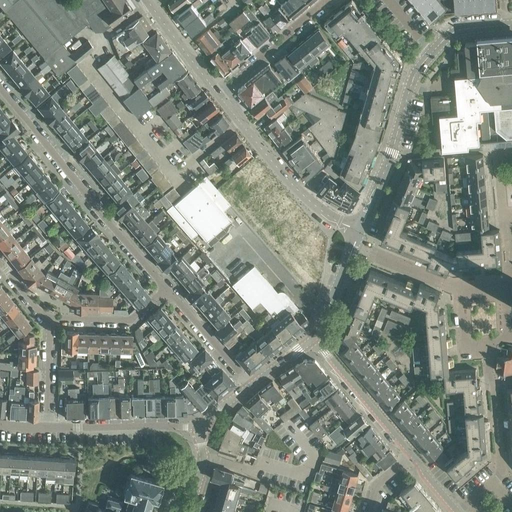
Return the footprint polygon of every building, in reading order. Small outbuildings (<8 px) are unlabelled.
[(0,0),(0,6),(3,10),(4,11),(5,12),(19,0),(0,0)] [(19,0),(5,12),(10,18),(14,23),(29,41),(41,55),(48,64),(51,67),(55,72),(58,76),(65,70),(76,61),(77,62),(89,53),(94,48),(95,49),(95,48),(94,48),(88,40),(71,54),(62,44),(88,23),(95,32),(102,31),(109,27),(118,20),(117,19),(130,11),(131,10),(124,0),(78,0),(68,9),(60,0),(19,0)] [(191,1),(192,0),(171,0),(168,2),(176,13),(191,1)] [(184,23),(185,24),(199,13),(195,7),(202,2),(200,0),(196,0),(177,14),(180,18),(179,19),(183,23),(184,23)] [(287,12),(292,18),(301,11),(291,0),(285,0),(286,0),(281,5),(282,6),(287,12)] [(291,0),(301,11),(309,4),(305,0),(291,0)] [(344,31),(352,40),(373,23),(368,18),(367,18),(365,17),(368,15),(364,11),(362,12),(352,0),(324,23),(336,38),(344,31)] [(423,0),(417,6),(421,11),(421,10),(423,13),(423,14),(439,0),(438,0),(423,0)] [(430,22),(446,9),(445,7),(445,8),(440,1),(439,0),(423,14),(427,19),(428,18),(430,21),(429,21),(430,22)] [(464,0),(453,0),(455,13),(462,12),(465,11),(465,12),(466,12),(464,0)] [(475,11),(476,11),(475,0),(464,0),(466,12),(472,11),(475,10),(475,11)] [(486,10),(487,10),(485,0),(475,0),(476,11),(482,10),(486,10)] [(485,0),(487,10),(493,10),(493,9),(496,9),(497,9),(496,0),(485,0)] [(263,21),(273,34),(281,27),(270,15),(262,5),(258,8),(267,18),(263,21)] [(282,6),(278,8),(284,14),(287,12),(282,6)] [(256,25),(246,34),(256,46),(263,41),(265,41),(268,39),(267,37),(271,34),(248,7),(243,11),(229,22),(236,29),(249,18),(251,20),(256,25)] [(278,8),(270,15),(281,27),(289,21),(284,14),(278,8)] [(203,18),(199,13),(185,24),(185,25),(184,26),(188,30),(189,29),(192,34),(206,23),(209,23),(215,18),(211,13),(203,18)] [(115,57),(117,61),(142,42),(155,33),(151,28),(146,31),(143,28),(145,27),(139,18),(125,28),(126,28),(112,38),(118,55),(115,57)] [(227,23),(223,18),(218,22),(222,27),(227,23)] [(383,38),(381,36),(383,35),(380,30),(378,32),(376,31),(378,29),(373,23),(352,40),(369,60),(371,59),(370,58),(388,44),(383,38)] [(315,31),(315,33),(312,35),(311,36),(322,49),(330,42),(319,28),(315,31)] [(201,47),(219,33),(216,30),(212,33),(209,29),(196,39),(201,47)] [(156,32),(155,33),(142,42),(149,51),(163,41),(163,40),(163,39),(161,36),(159,36),(156,32)] [(221,36),(219,33),(201,47),(207,54),(215,48),(219,45),(219,44),(221,43),(217,39),(221,36)] [(19,34),(11,40),(14,44),(22,37),(19,34)] [(307,40),(304,42),(315,55),(322,49),(311,36),(312,35),(311,34),(307,37),(307,40)] [(437,130),(438,130),(442,130),(444,148),(467,147),(467,142),(477,141),(477,142),(478,142),(478,141),(511,138),(511,36),(507,37),(507,36),(506,36),(506,37),(494,38),(494,37),(493,38),(481,39),(480,39),(480,40),(475,40),(475,42),(465,43),(466,51),(457,52),(458,68),(450,69),(451,77),(456,77),(457,95),(430,97),(433,123),(436,123),(437,130)] [(252,52),(249,49),(240,38),(231,46),(242,60),(252,52)] [(3,39),(0,40),(0,55),(10,47),(3,39)] [(338,42),(342,48),(346,45),(342,39),(338,42)] [(296,48),(307,61),(311,65),(313,64),(313,62),(313,60),(311,58),(315,55),(304,42),(303,40),(300,44),(300,46),(297,48),(296,48)] [(141,73),(149,67),(171,51),(169,48),(169,46),(167,44),(166,44),(163,41),(149,51),(154,57),(146,62),(138,68),(141,73)] [(374,63),(371,75),(396,82),(398,75),(398,73),(401,73),(402,68),(400,67),(402,60),(388,44),(370,58),(371,59),(374,63)] [(233,68),(242,60),(231,46),(222,54),(233,68)] [(300,67),(307,61),(296,48),(297,48),(296,47),(292,50),(292,52),(289,55),(300,67)] [(218,52),(215,48),(207,54),(225,75),(231,69),(218,52)] [(4,66),(7,70),(20,59),(12,50),(0,60),(0,61),(0,62),(0,63),(2,66),(4,66)] [(138,86),(138,87),(147,98),(148,98),(164,85),(174,77),(186,68),(171,50),(171,51),(149,67),(133,79),(138,86)] [(122,99),(138,87),(138,86),(117,61),(115,57),(113,55),(99,66),(97,68),(122,99)] [(286,55),(275,65),(289,81),(301,71),(286,55)] [(337,58),(341,63),(345,60),(341,55),(337,58)] [(336,65),(330,57),(322,64),(328,71),(336,65)] [(9,74),(11,74),(14,78),(27,67),(20,59),(7,70),(7,72),(9,74)] [(41,70),(39,71),(42,74),(51,67),(48,64),(45,65),(41,70)] [(70,76),(80,69),(76,64),(67,72),(70,76)] [(277,74),(269,64),(238,90),(238,92),(249,107),(265,95),(263,92),(271,85),(273,88),(283,81),(277,74)] [(328,71),(322,64),(315,70),(321,77),(328,71)] [(18,83),(20,86),(21,86),(34,75),(27,67),(14,78),(14,79),(14,80),(16,83),(18,83)] [(84,73),(80,69),(70,76),(74,81),(84,73)] [(310,73),(316,81),(321,77),(315,70),(310,73)] [(39,71),(34,75),(21,86),(20,86),(20,87),(27,96),(41,84),(37,80),(43,75),(42,74),(39,71)] [(182,88),(194,79),(188,71),(176,80),(174,77),(164,85),(167,89),(173,84),(176,87),(179,85),(182,88)] [(84,73),(74,81),(78,86),(87,78),(84,73)] [(371,75),(368,87),(364,99),(390,107),(392,99),(390,99),(391,97),(393,98),(395,92),(392,91),(393,89),(394,90),(396,82),(371,75)] [(306,92),(313,86),(305,76),(297,82),(306,92)] [(78,86),(82,90),(91,83),(87,78),(78,86)] [(72,91),(77,88),(70,79),(65,83),(72,91)] [(201,87),(194,79),(182,88),(185,92),(181,95),(185,100),(201,87)] [(95,87),(91,83),(82,90),(86,95),(95,87)] [(48,92),(41,84),(27,96),(30,100),(32,100),(35,103),(48,92)] [(169,92),(164,85),(148,98),(153,104),(169,92)] [(152,104),(147,98),(138,87),(122,99),(137,117),(152,104)] [(91,102),(101,94),(97,90),(87,97),(91,102)] [(209,99),(202,90),(185,104),(189,109),(191,108),(193,111),(209,99)] [(273,91),(265,98),(251,108),(254,112),(254,114),(256,116),(258,116),(259,117),(266,112),(272,120),(289,106),(281,96),(278,98),(273,91)] [(311,130),(328,152),(330,155),(334,156),(346,112),(339,110),(337,109),(338,107),(306,93),(291,104),(305,111),(321,118),(312,124),(308,127),(311,130)] [(92,103),(95,107),(104,99),(101,94),(91,102),(92,103)] [(41,110),(40,112),(44,116),(58,104),(50,95),(37,106),(41,110)] [(69,104),(71,107),(78,101),(75,98),(69,104)] [(104,99),(95,107),(99,111),(108,104),(104,99)] [(156,109),(164,120),(177,110),(169,99),(156,109)] [(364,99),(357,125),(383,131),(385,124),(384,123),(384,121),(387,122),(389,117),(386,116),(387,114),(388,114),(390,107),(364,99)] [(71,107),(74,110),(81,105),(78,101),(71,107)] [(218,110),(211,101),(195,113),(202,123),(218,110)] [(99,112),(99,111),(95,107),(92,103),(88,107),(95,116),(99,112)] [(62,109),(58,104),(44,116),(51,124),(52,124),(52,123),(65,113),(68,110),(65,107),(62,109)] [(99,112),(103,116),(112,108),(108,104),(99,111),(99,112)] [(291,104),(289,105),(297,117),(303,112),(305,111),(291,104)] [(116,113),(112,108),(103,116),(106,121),(116,113)] [(321,118),(305,111),(303,112),(312,124),(321,118)] [(3,112),(0,115),(0,129),(10,121),(7,117),(7,116),(6,113),(4,113),(3,112)] [(59,132),(72,121),(65,113),(52,123),(52,124),(55,127),(55,129),(57,131),(59,132)] [(174,113),(165,120),(172,129),(181,123),(174,113)] [(277,118),(265,127),(273,137),(285,128),(280,122),(286,118),(283,113),(277,118)] [(112,128),(121,120),(117,115),(108,123),(112,128)] [(190,135),(182,141),(191,152),(206,141),(229,124),(222,115),(209,125),(213,129),(201,138),(195,131),(190,135)] [(0,129),(0,134),(4,140),(12,134),(13,134),(19,129),(11,120),(10,121),(0,129)] [(87,123),(94,131),(97,128),(90,120),(87,123)] [(112,128),(116,132),(125,125),(121,120),(112,128)] [(65,140),(66,140),(79,129),(72,121),(59,132),(62,135),(62,137),(64,139),(65,140)] [(125,125),(116,132),(120,137),(129,129),(125,125)] [(355,132),(357,132),(349,150),(373,160),(376,153),(374,152),(375,150),(378,151),(380,146),(377,145),(380,139),(381,139),(383,131),(357,125),(355,132)] [(113,134),(107,126),(104,128),(110,136),(113,134)] [(73,148),(73,149),(86,138),(82,132),(84,130),(81,127),(79,129),(66,140),(69,144),(69,145),(71,148),(73,148)] [(173,130),(182,141),(190,135),(186,129),(181,133),(176,127),(173,130)] [(292,137),(285,128),(273,137),(280,146),(292,137)] [(120,137),(123,142),(133,134),(129,129),(120,137)] [(229,152),(242,141),(236,133),(226,141),(210,153),(214,157),(226,148),(229,152)] [(15,137),(13,134),(12,134),(4,140),(0,143),(0,147),(6,154),(18,143),(15,139),(15,137)] [(133,134),(123,142),(127,146),(136,139),(133,134)] [(293,162),(303,176),(307,180),(324,164),(302,135),(283,150),(289,158),(287,159),(290,164),(293,162)] [(127,146),(131,151),(140,143),(136,139),(127,146)] [(88,140),(74,152),(81,160),(95,149),(88,140)] [(19,144),(18,143),(6,154),(13,162),(26,151),(22,147),(23,146),(21,144),(19,144)] [(140,143),(131,151),(135,155),(144,148),(140,143)] [(247,149),(244,146),(231,157),(238,165),(251,155),(251,154),(251,152),(249,149),(247,149)] [(135,155),(138,160),(148,153),(144,148),(135,155)] [(102,157),(95,149),(81,160),(85,164),(86,165),(89,168),(102,157)] [(340,174),(346,179),(347,179),(360,190),(365,183),(363,181),(366,174),(369,175),(371,170),(368,169),(369,167),(370,167),(373,160),(349,150),(340,174)] [(148,153),(138,160),(142,165),(152,157),(148,153)] [(31,158),(28,154),(15,165),(22,173),(35,163),(35,162),(35,160),(33,158),(31,158)] [(465,156),(466,167),(484,165),(483,154),(465,156)] [(255,156),(241,168),(272,202),(285,190),(255,156)] [(92,173),(94,173),(96,176),(109,165),(113,162),(110,159),(106,162),(102,157),(89,168),(90,169),(90,170),(92,173)] [(142,165),(146,169),(155,162),(152,157),(142,165)] [(226,167),(232,162),(229,158),(223,164),(226,167)] [(436,193),(447,192),(444,158),(410,160),(405,171),(422,178),(439,176),(440,181),(435,182),(436,193)] [(139,164),(134,159),(130,162),(135,168),(139,164)] [(202,159),(199,161),(210,174),(218,168),(213,163),(208,167),(202,159)] [(159,167),(155,162),(146,169),(150,174),(159,167)] [(38,166),(35,163),(22,173),(29,181),(42,171),(42,170),(42,169),(40,166),(38,166)] [(101,181),(103,185),(116,174),(120,171),(113,163),(109,165),(96,176),(97,177),(97,179),(99,181),(101,181)] [(484,175),(484,165),(466,167),(467,177),(484,175)] [(32,185),(36,190),(49,179),(49,177),(47,175),(45,175),(42,171),(29,181),(24,185),(27,188),(29,188),(32,185)] [(155,183),(164,176),(160,171),(151,178),(155,183)] [(418,187),(422,178),(405,171),(401,181),(418,187)] [(107,189),(110,193),(124,182),(116,174),(103,185),(104,185),(104,187),(106,189),(107,189)] [(325,182),(317,193),(327,199),(334,189),(334,185),(336,182),(330,177),(326,174),(322,179),(325,182)] [(3,175),(0,177),(0,180),(6,187),(10,183),(7,179),(3,175)] [(485,185),(484,175),(467,177),(467,187),(485,185)] [(155,183),(158,188),(167,180),(164,176),(155,183)] [(205,176),(166,210),(191,239),(198,232),(206,241),(230,219),(223,211),(230,205),(205,176)] [(36,190),(25,199),(29,204),(36,198),(35,198),(38,195),(43,201),(57,188),(56,187),(56,186),(54,183),(53,183),(49,179),(36,190)] [(347,179),(339,189),(352,200),(354,196),(358,198),(359,195),(361,191),(360,190),(347,179)] [(171,185),(167,180),(158,188),(162,192),(171,185)] [(398,190),(414,197),(418,187),(401,181),(398,190)] [(131,191),(124,182),(110,193),(111,193),(111,195),(113,198),(114,198),(118,202),(131,191)] [(468,197),(486,196),(485,185),(467,187),(468,197)] [(12,186),(8,190),(13,195),(17,192),(12,186)] [(168,199),(177,192),(173,187),(164,195),(168,199)] [(334,189),(327,199),(338,205),(346,208),(350,204),(353,206),(355,203),(352,200),(339,189),(337,192),(334,189)] [(410,206),(414,197),(398,190),(394,200),(410,206)] [(62,194),(59,191),(43,204),(46,208),(49,206),(53,210),(66,199),(65,198),(65,196),(63,194),(62,194)] [(181,196),(177,192),(168,199),(171,204),(181,196)] [(303,239),(317,227),(287,192),(273,204),(303,239)] [(17,193),(13,196),(19,202),(23,199),(17,193)] [(113,210),(121,219),(122,218),(121,218),(133,207),(139,202),(142,199),(142,196),(140,193),(136,193),(134,195),(132,194),(113,210)] [(154,204),(157,208),(162,203),(166,208),(171,204),(168,199),(164,195),(158,200),(154,203),(154,204)] [(487,206),(486,196),(468,197),(469,207),(487,206)] [(416,197),(414,203),(425,207),(427,201),(416,197)] [(430,197),(427,202),(435,205),(437,200),(430,197)] [(69,202),(66,199),(53,210),(60,219),(73,208),(72,206),(72,204),(70,203),(69,202)] [(15,210),(18,207),(13,200),(10,203),(15,210)] [(390,209),(407,216),(410,206),(394,200),(390,209)] [(143,205),(139,202),(133,207),(121,218),(122,218),(124,221),(124,223),(126,225),(128,225),(129,226),(140,215),(147,210),(143,205)] [(469,207),(470,217),(488,216),(487,206),(469,207)] [(77,211),(76,211),(73,208),(60,219),(67,227),(80,216),(79,215),(79,213),(77,211)] [(156,216),(159,220),(167,213),(164,209),(156,216)] [(401,230),(407,216),(390,209),(386,219),(390,221),(388,225),(381,242),(410,253),(417,237),(401,230)] [(135,234),(136,234),(148,224),(147,224),(144,219),(150,214),(147,210),(140,215),(129,226),(132,230),(132,231),(133,233),(135,234)] [(23,219),(26,217),(22,211),(18,214),(23,219)] [(418,222),(423,224),(427,213),(422,211),(418,222)] [(33,212),(29,215),(35,222),(39,219),(33,212)] [(83,219),(80,216),(67,227),(74,236),(87,225),(86,223),(86,221),(84,219),(83,219)] [(471,228),(489,227),(488,216),(470,217),(471,228)] [(23,220),(28,226),(32,223),(27,217),(23,220)] [(147,224),(148,224),(136,234),(139,238),(138,239),(141,242),(142,242),(143,243),(155,232),(151,227),(157,222),(154,218),(147,224)] [(0,224),(0,238),(9,231),(12,228),(5,220),(2,223),(0,224)] [(41,220),(37,224),(44,233),(48,228),(41,220)] [(429,220),(426,227),(436,231),(439,224),(429,220)] [(40,233),(33,225),(30,228),(37,236),(40,233)] [(97,236),(98,235),(90,226),(77,238),(84,247),(97,236)] [(172,236),(174,234),(179,230),(175,226),(168,232),(172,236)] [(9,231),(0,238),(0,246),(3,250),(15,239),(10,233),(13,230),(12,228),(9,231)] [(178,239),(183,235),(179,230),(174,234),(178,239)] [(449,241),(452,233),(443,230),(440,237),(449,241)] [(483,249),(467,250),(469,268),(479,267),(479,263),(484,262),(484,267),(491,266),(491,264),(502,263),(499,230),(481,231),(483,249)] [(317,289),(329,235),(313,231),(301,286),(317,289)] [(471,240),(471,232),(455,233),(456,241),(471,240)] [(37,236),(42,242),(45,240),(40,233),(37,236)] [(148,250),(150,250),(152,253),(165,242),(157,234),(145,245),(146,246),(146,248),(148,250)] [(100,239),(97,236),(84,247),(91,255),(104,244),(104,243),(104,241),(102,239),(100,239)] [(3,250),(9,258),(22,248),(17,241),(20,238),(19,237),(15,239),(3,250)] [(429,261),(434,249),(434,250),(436,245),(417,237),(410,253),(417,256),(415,259),(416,262),(419,263),(421,262),(422,258),(428,261),(429,261)] [(65,241),(59,246),(62,250),(64,249),(68,246),(69,245),(65,241)] [(157,258),(159,261),(171,251),(172,250),(165,242),(152,253),(153,254),(153,256),(155,258),(157,258)] [(53,249),(49,244),(44,248),(49,254),(53,249)] [(91,255),(99,263),(111,252),(111,251),(111,250),(109,248),(108,248),(104,244),(91,255)] [(22,248),(9,258),(16,266),(29,256),(23,249),(27,247),(25,245),(22,248)] [(300,249),(299,258),(307,259),(308,250),(300,249)] [(453,257),(434,250),(434,249),(429,261),(428,261),(426,266),(446,274),(451,264),(454,265),(458,265),(458,269),(469,268),(467,250),(456,251),(457,257),(453,257)] [(159,261),(158,262),(166,271),(170,267),(169,267),(178,259),(171,251),(159,261)] [(182,256),(178,259),(169,267),(170,267),(172,270),(172,272),(174,274),(176,274),(176,275),(189,264),(185,260),(191,255),(187,251),(182,256)] [(115,256),(111,252),(99,263),(106,272),(119,261),(118,259),(118,258),(116,256),(115,256)] [(25,277),(38,267),(41,264),(39,260),(35,263),(31,258),(18,269),(25,277)] [(46,259),(41,264),(38,267),(25,277),(24,278),(31,287),(35,283),(45,275),(41,271),(49,262),(46,259)] [(121,263),(108,274),(115,282),(128,271),(125,268),(125,266),(123,264),(122,264),(121,263)] [(183,284),(196,272),(189,264),(176,275),(180,278),(179,280),(183,284)] [(203,266),(196,272),(183,284),(186,288),(188,288),(191,291),(199,284),(200,284),(203,280),(210,274),(203,266)] [(265,308),(269,311),(271,313),(274,310),(294,335),(294,334),(303,327),(302,326),(303,324),(304,325),(307,323),(307,321),(308,320),(298,307),(285,293),(284,292),(283,291),(282,291),(281,291),(280,291),(279,291),(278,292),(277,292),(254,266),(231,285),(251,308),(251,309),(256,315),(259,313),(265,308)] [(361,285),(373,290),(380,274),(370,270),(364,285),(361,284),(361,285)] [(47,271),(45,275),(35,283),(43,288),(44,289),(46,291),(48,290),(50,291),(57,276),(47,271)] [(115,282),(123,290),(135,279),(132,275),(132,274),(130,272),(129,272),(128,271),(115,282)] [(59,296),(67,281),(70,277),(60,272),(57,276),(50,291),(54,293),(53,294),(58,297),(59,296)] [(88,283),(91,278),(83,272),(80,278),(88,283)] [(68,301),(74,304),(74,293),(77,287),(71,284),(75,276),(71,274),(70,277),(67,281),(59,296),(63,299),(63,300),(68,302),(68,301)] [(373,290),(376,291),(392,298),(399,281),(380,274),(373,290)] [(126,302),(130,299),(142,287),(139,284),(139,282),(137,280),(136,280),(135,279),(123,290),(127,295),(123,298),(126,302)] [(412,306),(414,301),(413,301),(418,289),(417,289),(411,286),(413,283),(412,281),(409,280),(407,281),(406,284),(399,281),(392,298),(412,306)] [(206,291),(200,284),(199,284),(191,291),(187,294),(194,303),(195,302),(207,292),(206,291)] [(426,311),(428,332),(446,331),(444,310),(439,310),(439,305),(435,304),(439,292),(419,284),(417,289),(418,289),(413,301),(414,301),(427,306),(426,309),(426,311)] [(361,285),(359,289),(374,296),(376,291),(373,290),(361,285)] [(143,288),(142,287),(130,299),(137,307),(150,296),(146,292),(146,290),(144,288),(143,288)] [(358,289),(350,308),(366,315),(374,296),(359,289),(358,289)] [(207,291),(206,291),(207,292),(195,302),(198,305),(198,307),(200,309),(202,309),(202,310),(215,299),(207,291)] [(74,310),(85,311),(85,310),(86,293),(74,293),(74,304),(74,310)] [(97,293),(86,293),(85,310),(90,310),(91,311),(94,311),(95,310),(96,310),(97,293)] [(0,298),(0,311),(12,302),(13,302),(6,294),(0,298)] [(202,310),(205,313),(205,315),(207,317),(209,317),(209,318),(222,307),(218,303),(222,299),(221,298),(219,295),(215,299),(202,310)] [(99,297),(98,310),(112,310),(112,298),(99,297)] [(0,324),(1,323),(18,310),(12,302),(0,311),(0,324)] [(229,315),(222,307),(209,318),(212,321),(212,323),(214,326),(216,326),(217,326),(229,315)] [(151,322),(155,327),(168,316),(167,315),(167,314),(166,312),(164,312),(160,308),(145,321),(148,325),(151,322)] [(362,324),(366,315),(350,308),(346,318),(362,324)] [(242,309),(238,312),(245,320),(249,317),(242,309)] [(8,323),(12,327),(24,318),(18,310),(1,323),(3,327),(8,323)] [(269,311),(263,316),(272,328),(285,343),(294,335),(274,310),(271,313),(269,311)] [(251,319),(254,323),(262,316),(259,313),(256,315),(251,319)] [(157,340),(162,335),(175,324),(174,323),(175,323),(172,319),(171,319),(168,316),(155,327),(150,331),(157,340)] [(30,325),(24,318),(12,327),(15,332),(6,339),(9,343),(30,325)] [(346,318),(342,327),(357,334),(358,334),(362,324),(346,318)] [(232,333),(241,325),(242,324),(239,320),(233,326),(228,320),(214,333),(222,341),(232,333)] [(244,321),(242,324),(241,325),(245,329),(244,330),(245,332),(250,327),(244,321)] [(162,335),(169,343),(182,332),(181,331),(182,330),(180,328),(178,328),(175,324),(162,335)] [(241,325),(232,333),(236,337),(244,330),(245,329),(241,325)] [(134,331),(135,336),(138,342),(141,339),(143,338),(142,330),(139,327),(134,331)] [(340,353),(354,341),(357,334),(342,327),(342,328),(334,346),(340,353)] [(272,328),(263,335),(276,349),(284,342),(284,343),(285,343),(272,328)] [(428,332),(429,352),(447,351),(447,344),(450,343),(452,341),(452,339),(450,337),(446,338),(446,331),(428,332)] [(67,349),(76,350),(77,332),(65,332),(65,338),(61,338),(61,354),(67,354),(67,349)] [(83,334),(82,332),(77,332),(76,350),(87,350),(87,334),(83,334)] [(89,334),(87,334),(87,350),(98,350),(98,334),(93,334),(92,333),(89,332),(89,334)] [(172,347),(176,351),(189,340),(188,339),(188,338),(187,336),(185,336),(182,332),(169,343),(166,346),(169,350),(172,347)] [(98,334),(98,350),(109,351),(109,334),(104,334),(103,333),(100,333),(99,334),(98,334)] [(109,351),(120,351),(120,335),(116,335),(115,333),(112,333),(110,334),(109,334),(109,351)] [(131,351),(131,342),(131,335),(126,335),(125,334),(122,333),(121,335),(120,335),(120,351),(131,351)] [(238,339),(236,337),(232,333),(222,341),(228,348),(238,339)] [(20,346),(19,354),(36,354),(36,350),(35,349),(35,345),(32,345),(33,335),(26,335),(24,336),(24,338),(22,338),(22,341),(18,341),(18,346),(20,346)] [(276,349),(263,335),(255,342),(267,356),(276,349)] [(188,356),(196,349),(195,348),(196,346),(194,344),(192,344),(189,340),(176,351),(173,354),(180,363),(184,360),(188,356)] [(245,341),(242,344),(258,364),(267,356),(255,342),(254,340),(248,345),(245,341)] [(340,353),(347,361),(361,349),(354,341),(340,353)] [(241,351),(235,356),(249,372),(258,364),(242,344),(238,347),(241,351)] [(498,355),(496,370),(500,371),(502,371),(511,372),(511,347),(508,347),(507,356),(498,355)] [(199,353),(196,349),(188,356),(196,365),(199,368),(203,365),(212,357),(204,348),(199,353)] [(367,357),(361,349),(347,361),(354,369),(367,357)] [(149,353),(146,350),(143,352),(148,363),(152,359),(155,356),(151,352),(149,353)] [(440,372),(444,372),(449,372),(449,371),(448,364),(452,364),(454,362),(453,359),(452,358),(448,358),(447,351),(429,352),(431,373),(432,373),(436,373),(440,372)] [(36,358),(36,354),(19,354),(19,362),(9,361),(9,364),(0,363),(0,368),(17,369),(17,366),(32,367),(32,363),(35,363),(35,360),(36,358)] [(212,357),(203,365),(226,391),(235,383),(212,357)] [(374,365),(367,357),(354,369),(360,377),(374,365)] [(148,363),(150,368),(159,367),(158,366),(152,359),(148,363)] [(305,359),(295,365),(305,378),(313,389),(319,385),(313,377),(318,373),(322,378),(327,374),(315,360),(305,359)] [(164,367),(167,370),(174,369),(166,360),(158,366),(159,367),(164,367)] [(226,391),(203,365),(199,368),(196,365),(192,369),(196,373),(191,377),(200,387),(203,384),(214,397),(216,398),(226,391)] [(302,392),(304,395),(308,392),(301,381),(305,378),(295,365),(287,371),(297,384),(302,392)] [(380,373),(374,365),(360,377),(367,384),(380,373)] [(476,369),(449,371),(449,372),(444,372),(445,389),(463,388),(466,414),(483,412),(482,391),(480,391),(479,380),(476,380),(476,369)] [(73,376),(72,370),(58,370),(58,379),(73,379),(73,376)] [(298,395),(302,392),(297,384),(287,371),(278,376),(288,389),(292,386),(298,395)] [(387,381),(380,373),(367,384),(373,392),(387,381)] [(177,384),(192,403),(199,410),(214,397),(203,384),(200,387),(191,377),(188,380),(184,375),(180,379),(176,375),(172,379),(177,384)] [(317,394),(321,398),(337,386),(329,377),(319,385),(313,389),(317,394)] [(118,415),(129,415),(128,395),(123,396),(122,378),(117,378),(117,384),(118,415)] [(131,415),(142,414),(142,396),(142,379),(136,380),(136,397),(131,397),(131,415)] [(153,414),(152,379),(147,379),(148,396),(142,396),(142,414),(153,414)] [(158,379),(152,379),(153,414),(164,414),(163,396),(158,396),(158,379)] [(176,414),(175,396),(175,388),(177,384),(172,379),(169,381),(169,387),(168,387),(168,396),(163,396),(164,414),(176,414)] [(260,390),(271,404),(284,395),(272,381),(260,390)] [(393,388),(387,381),(373,392),(380,400),(393,388)] [(86,397),(87,416),(98,416),(97,397),(97,384),(91,384),(92,397),(86,397)] [(97,384),(97,397),(98,416),(108,416),(107,396),(107,384),(101,384),(97,384)] [(112,384),(112,396),(107,396),(108,416),(118,415),(117,384),(112,384)] [(9,394),(7,417),(16,417),(18,393),(18,386),(13,386),(13,395),(9,394)] [(18,386),(18,393),(16,417),(27,418),(28,403),(28,398),(23,398),(24,387),(18,386)] [(64,400),(64,418),(75,417),(74,388),(67,389),(67,394),(69,394),(70,399),(64,400)] [(74,388),(75,417),(85,417),(84,394),(79,394),(78,388),(74,388)] [(306,420),(310,425),(318,418),(317,418),(323,413),(345,396),(339,388),(325,399),(328,402),(318,410),(316,408),(312,412),(313,413),(306,420)] [(400,397),(393,388),(380,400),(387,408),(400,397)] [(33,391),(28,391),(28,398),(28,403),(27,418),(37,418),(38,400),(33,400),(33,391)] [(273,429),(261,416),(271,407),(258,392),(247,402),(258,414),(253,418),(267,433),(273,429)] [(311,403),(321,398),(317,394),(308,399),(310,402),(311,403)] [(176,414),(191,413),(190,404),(184,404),(184,398),(182,398),(182,396),(175,396),(176,414)] [(317,418),(318,418),(321,423),(336,411),(343,420),(356,409),(345,396),(323,413),(317,418)] [(284,421),(287,419),(302,409),(292,397),(287,402),(291,407),(280,416),(284,421)] [(310,402),(308,399),(308,400),(306,398),(299,403),(303,408),(310,402)] [(390,412),(397,420),(410,409),(403,400),(390,412)] [(192,403),(190,404),(191,413),(199,410),(192,403)] [(417,416),(410,409),(397,420),(403,428),(417,416)] [(256,433),(258,433),(260,430),(251,425),(253,421),(237,411),(233,418),(256,433)] [(484,420),(483,412),(466,414),(467,434),(485,433),(485,426),(488,425),(490,423),(490,421),(488,419),(484,420)] [(350,439),(368,424),(361,416),(360,417),(344,430),(340,425),(329,435),(333,440),(341,433),(344,437),(347,435),(350,439)] [(410,436),(424,424),(417,416),(403,428),(410,436)] [(253,440),(256,433),(233,418),(229,425),(228,426),(247,437),(253,440)] [(318,418),(310,425),(320,437),(328,430),(321,423),(318,418)] [(430,432),(424,424),(410,436),(416,443),(430,432)] [(242,443),(245,436),(247,437),(228,426),(224,436),(223,436),(223,437),(242,443)] [(359,447),(360,448),(377,434),(370,426),(358,437),(362,441),(359,444),(361,445),(359,447)] [(430,432),(416,443),(423,451),(437,440),(430,432)] [(464,453),(463,452),(451,462),(441,450),(437,454),(458,480),(475,466),(472,462),(475,459),(475,455),(487,454),(485,433),(467,434),(469,451),(466,451),(464,453)] [(367,455),(383,442),(377,434),(360,448),(366,454),(367,455)] [(248,446),(242,443),(223,437),(221,444),(245,453),(247,449),(248,446)] [(444,448),(437,440),(423,451),(430,460),(437,454),(441,450),(444,448)] [(389,448),(383,442),(367,455),(367,456),(371,452),(376,458),(371,463),(370,463),(389,448)] [(242,461),(245,453),(221,444),(218,452),(242,461)] [(353,451),(348,445),(343,449),(349,455),(353,451)] [(378,472),(396,457),(389,448),(370,463),(378,472)] [(327,450),(324,460),(339,464),(342,455),(327,450)] [(6,454),(2,454),(1,473),(10,474),(11,453),(6,452),(6,454)] [(354,452),(348,456),(355,463),(358,461),(359,460),(360,459),(354,452)] [(16,453),(11,453),(10,474),(19,475),(20,455),(15,455),(16,453)] [(24,453),(24,455),(20,455),(19,475),(28,475),(29,454),(24,453)] [(33,454),(29,454),(28,475),(37,476),(38,456),(33,456),(33,454)] [(42,455),(42,456),(38,456),(37,476),(46,476),(47,455),(42,455)] [(51,455),(47,455),(46,476),(45,481),(54,482),(55,477),(56,457),(51,457),(51,455)] [(60,458),(56,457),(55,477),(54,482),(63,482),(63,477),(65,456),(60,456),(60,458)] [(69,456),(65,456),(63,477),(63,482),(73,483),(74,459),(69,458),(69,456)] [(355,463),(369,480),(373,477),(359,460),(358,461),(355,463)] [(319,472),(323,473),(325,469),(342,474),(341,479),(356,484),(357,480),(356,479),(358,474),(321,463),(319,472)] [(211,479),(223,482),(231,484),(234,473),(215,467),(211,479)] [(320,483),(323,473),(319,472),(316,471),(313,481),(320,483)] [(148,511),(152,499),(157,500),(162,481),(157,479),(143,476),(130,472),(127,481),(126,481),(122,495),(125,495),(124,500),(126,500),(125,506),(130,507),(130,508),(129,511),(125,511),(121,511),(124,502),(117,501),(118,500),(114,499),(114,500),(108,498),(104,510),(96,508),(98,504),(88,501),(84,511),(148,511)] [(354,488),(355,488),(356,484),(341,479),(338,478),(336,483),(331,482),(330,486),(352,493),(354,488)] [(399,494),(414,511),(431,511),(438,506),(416,480),(410,484),(406,487),(406,488),(399,494)] [(231,484),(223,482),(220,492),(238,497),(240,491),(250,494),(252,490),(231,484)] [(352,498),(351,498),(352,493),(330,486),(324,484),(323,489),(330,491),(329,496),(335,498),(351,502),(352,498)] [(319,493),(310,490),(307,500),(316,502),(319,493)] [(235,508),(238,498),(238,497),(220,492),(219,497),(217,498),(216,501),(217,502),(217,503),(235,508)] [(349,506),(350,507),(351,502),(335,498),(334,503),(328,501),(327,506),(347,511),(349,506)] [(386,507),(393,509),(395,503),(388,501),(386,507)] [(233,511),(235,508),(217,503),(216,508),(214,508),(213,511),(233,511)]
